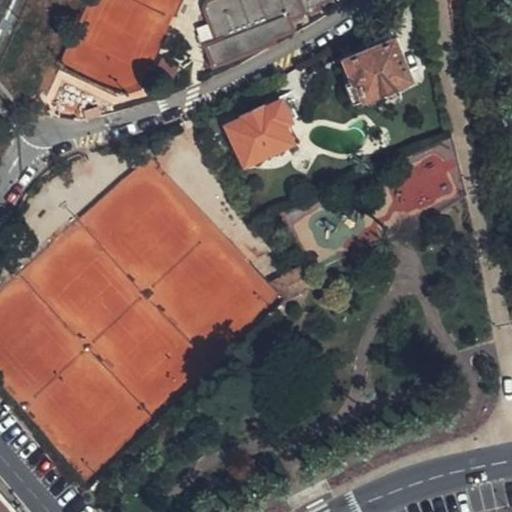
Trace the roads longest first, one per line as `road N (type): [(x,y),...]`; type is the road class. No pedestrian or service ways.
road 1 (residential): [(35,149),(200,94),(367,0)]
road 2 (secondary): [(348,511),(429,478),(511,459)]
